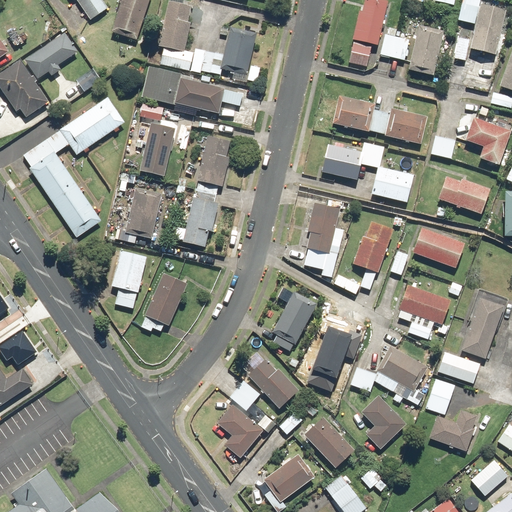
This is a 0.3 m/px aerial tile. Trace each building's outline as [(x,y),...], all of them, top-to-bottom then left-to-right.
[(109,9),(102,0),(78,0),(92,21),(109,9)] [(150,0),(123,0),(114,34),(138,41),(150,0)] [(388,3),(374,0),(366,0),(364,12),(360,12),(354,41),(378,46),(388,3)] [(232,28),(226,57),(196,51),(195,55),(185,53),(191,24),(188,23),(192,7),(180,4),(181,2),(175,1),(174,4),(170,3),(161,48),(164,49),(161,66),(190,73),(191,69),(222,76),(223,70),(249,76),(258,33),(232,28)] [(483,5),(471,51),(476,52),(466,87),(490,93),(499,58),(495,57),(507,11),(483,5)] [(445,31),(420,26),(410,70),(435,76),(445,31)] [(37,79),(48,72),(51,77),(61,70),(59,66),(78,53),(66,34),(25,60),(37,79)] [(410,41),(385,35),(380,56),(404,62),(410,41)] [(0,37),(0,59),(10,52),(0,37)] [(470,40),(457,38),(454,60),(467,61),(470,40)] [(372,48),(354,44),(350,64),(368,68),(372,48)] [(511,51),(500,87),(511,91),(511,51)] [(21,61),(0,75),(0,85),(16,111),(19,109),(25,118),(48,102),(21,61)] [(182,75),(149,67),(142,97),(175,105),(175,103),(219,113),(222,102),(240,106),(242,95),(225,91),(181,80),(182,75)] [(102,80),(94,70),(77,83),(85,93),(102,80)] [(511,107),(511,96),(493,93),(491,104),(511,108),(511,107)] [(374,110),(376,105),(338,96),(332,124),(422,144),(428,117),(391,108),(390,113),(374,110)] [(56,154),(69,144),(77,155),(125,122),(108,98),(25,156),(32,167),(30,168),(78,238),(103,221),(56,154)] [(164,108),(142,104),(140,116),(161,121),(164,108)] [(474,118),(466,140),(485,147),(481,158),(499,165),(511,131),(474,118)] [(175,128),(151,123),(142,171),(167,175),(175,128)] [(227,156),(229,140),(207,136),(200,182),(225,186),(230,156),(227,156)] [(456,140),(436,136),(432,156),(452,160),(456,140)] [(415,174),(380,166),(385,147),(365,143),(362,152),(328,145),(322,173),(358,181),(361,165),(377,169),(372,195),(408,203),(415,174)] [(462,182),(447,177),(439,199),(482,215),(491,189),(464,179),(462,182)] [(218,187),(200,183),(196,198),(194,198),(184,242),(204,247),(208,231),(213,233),(219,203),(214,202),(218,187)] [(162,194),(136,188),(126,233),(152,239),(162,194)] [(344,230),(336,229),(340,210),(310,204),(301,246),(309,248),(305,266),(323,270),(322,277),(334,279),(344,230)] [(360,286),(371,290),(377,273),(379,273),(393,231),(371,223),(366,239),(362,237),(353,265),(366,269),(360,286)] [(423,228),(414,253),(457,268),(465,244),(423,228)] [(116,306),(136,310),(146,255),(120,250),(113,287),(120,288),(116,306)] [(409,255),(398,251),(391,272),(402,276),(409,255)] [(146,315),(148,315),(143,327),(152,331),(154,327),(161,330),(164,322),(171,325),(188,283),(163,273),(146,315)] [(360,286),(338,274),(334,283),(355,295),(360,286)] [(397,317),(413,322),(409,333),(429,340),(435,322),(443,325),(451,300),(408,285),(397,317)] [(0,313),(11,306),(0,289),(0,313)] [(274,333),(279,335),(274,344),(290,352),(294,343),(297,344),(318,303),(295,292),(274,333)] [(486,359),(504,306),(480,298),(462,351),(486,359)] [(14,354),(19,362),(37,350),(23,330),(0,344),(0,346),(8,359),(14,354)] [(343,336),(317,334),(312,380),(337,383),(343,336)] [(360,338),(350,334),(343,354),(354,357),(360,338)] [(428,366),(390,346),(376,371),(414,392),(428,366)] [(480,364),(446,353),(440,373),(473,384),(480,364)] [(277,371),(267,360),(249,376),(279,409),(299,391),(279,369),(277,371)] [(7,378),(0,366),(0,404),(33,383),(23,368),(7,378)] [(377,374),(357,367),(351,384),(371,391),(377,374)] [(456,384),(437,377),(426,410),(446,416),(456,384)] [(261,395),(244,381),(230,398),(246,412),(247,411),(257,419),(264,411),(254,403),(261,395)] [(430,388),(421,384),(414,402),(423,406),(430,388)] [(379,395),(362,412),(375,426),(367,434),(381,449),(407,424),(379,395)] [(265,416),(258,425),(233,405),(218,422),(233,434),(224,444),(241,458),(264,430),(265,431),(272,422),(265,416)] [(431,441),(467,453),(475,428),(473,427),(477,416),(458,410),(455,421),(439,416),(431,441)] [(303,420),(294,411),(279,426),(288,435),(303,420)] [(325,417),(306,435),(337,469),(356,451),(325,417)] [(511,425),(510,425),(498,441),(511,450),(511,425)] [(315,478),(298,454),(265,478),(282,502),(315,478)] [(508,476),(494,460),(472,480),(486,496),(508,476)] [(8,511),(118,511),(104,490),(77,509),(47,466),(10,491),(20,505),(8,511)] [(373,468),(361,477),(370,488),(375,485),(380,491),(387,485),(373,468)] [(363,511),(367,509),(341,475),(325,488),(343,511),(363,511)] [(511,511),(511,493),(487,511),(511,511)] [(459,511),(448,499),(432,511),(427,511),(425,509),(421,511),(459,511)]
